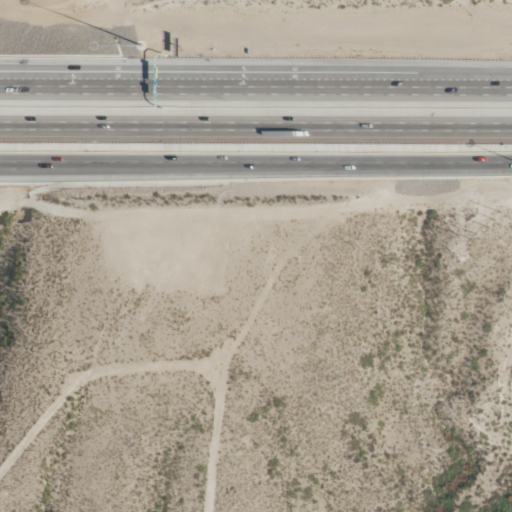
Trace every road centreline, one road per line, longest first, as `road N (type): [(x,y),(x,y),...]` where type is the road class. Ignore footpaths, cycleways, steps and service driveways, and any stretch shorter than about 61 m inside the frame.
road 1 (motorway): [(511,89),(0,82)]
road 2 (motorway): [(0,165),(511,159)]
road 3 (motorway): [(0,127),(511,128)]
